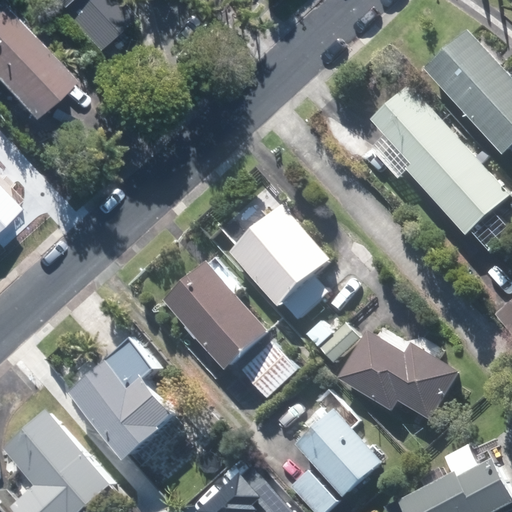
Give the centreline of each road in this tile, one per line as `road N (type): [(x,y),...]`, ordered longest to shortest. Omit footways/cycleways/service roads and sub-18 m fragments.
road 1 (residential): [(356,0),(0,331)]
road 2 (unknown): [(278,118),(511,357)]
